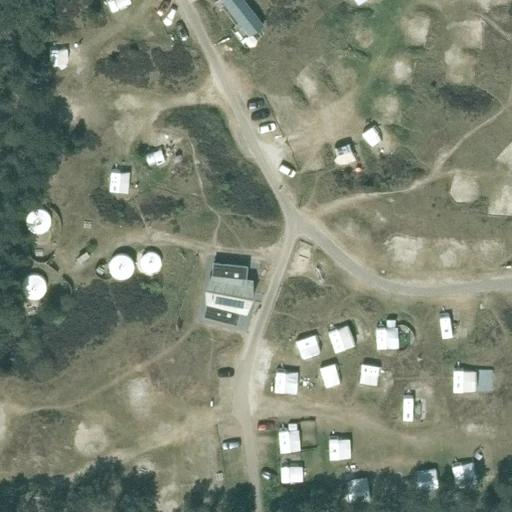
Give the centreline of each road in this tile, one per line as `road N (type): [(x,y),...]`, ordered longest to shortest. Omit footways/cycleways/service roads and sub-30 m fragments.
road 1 (track): [(0,489),(86,474),(186,424),(231,411),(292,411),(437,443),(470,438)]
road 2 (track): [(260,152),(356,99),(396,20),(412,7),(441,0),(472,7)]
road 3 (track): [(62,271),(81,273),(129,239),(153,237),(285,256)]
road 4 (track): [(293,220),(450,172),(511,180)]
road 5 (track): [(217,250),(219,221),(204,199),(191,146),(181,133),(153,130)]
